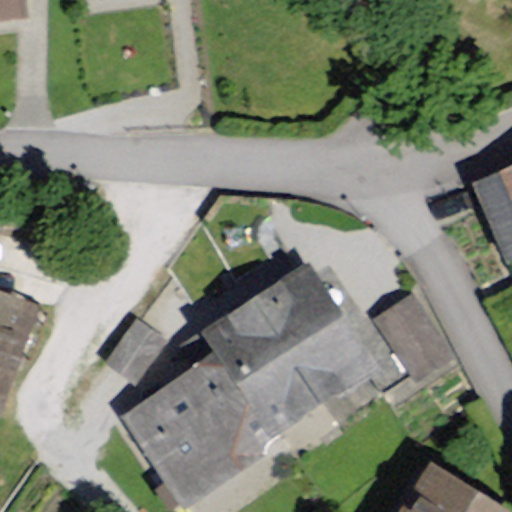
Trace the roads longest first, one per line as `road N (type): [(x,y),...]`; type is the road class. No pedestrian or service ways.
road 1 (residential): [(0,157),(322,171),(385,166)]
road 2 (residential): [(385,166),(511,412)]
road 3 (residential): [(385,166),(511,132)]
